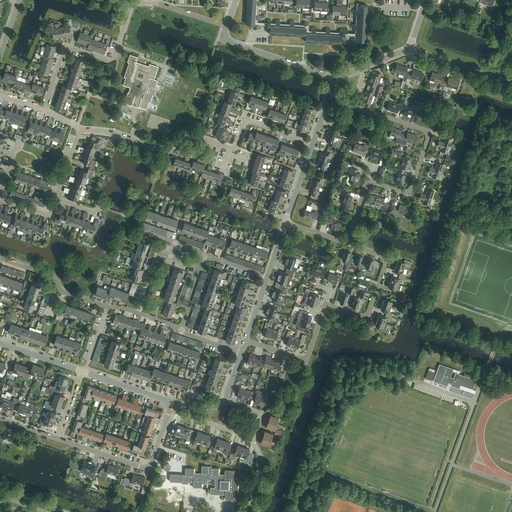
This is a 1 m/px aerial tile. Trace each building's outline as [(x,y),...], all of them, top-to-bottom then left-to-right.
[(247,0),(246,25),(254,25),(253,28),(261,29),(261,25),(257,25),(257,20),(261,20),(262,16),(258,15),(258,5),(262,6),(262,1),(259,1),(258,0),(247,0)] [(366,42),(368,5),(357,5),(357,10),(353,10),(353,14),(356,15),(356,25),(352,25),(352,27),(352,29),(356,29),(355,39),(351,39),(351,45),(359,45),(359,41),(366,42)] [(294,21),(292,21),(290,21),(290,24),(280,24),(280,20),(276,20),(276,24),(271,23),(271,19),(268,19),(267,31),(270,32),(270,34),(306,36),(306,31),(307,31),(307,21),(304,21),(304,25),(294,24),(294,21)] [(57,24),(59,38),(65,37),(63,27),(59,27),(59,26),(59,23),(57,24)] [(306,31),(306,36),(305,41),(342,44),(342,39),(345,39),(345,33),(348,33),(348,29),(340,29),(340,33),(330,32),(330,28),(326,28),(326,32),(316,31),(316,28),(312,27),(311,31),(307,31),(306,31)] [(77,42),(82,44),(87,30),(85,29),(84,32),(85,32),(84,34),(80,32),(77,42)] [(82,44),(88,46),(91,38),(92,36),(87,35),(88,33),(89,31),(87,30),(82,44)] [(93,50),(98,36),(96,36),(95,38),(95,40),(91,38),(88,46),(87,48),(93,50)] [(93,50),(99,52),(102,42),(98,41),(98,39),(99,40),(100,37),(98,36),(93,50)] [(102,42),(99,52),(105,54),(109,40),(107,40),(106,42),(107,42),(106,44),(102,42)] [(41,48),(55,52),(57,47),(47,43),(45,48),(44,47),(44,46),(42,46),(41,48)] [(53,58),(55,52),(41,48),(40,50),(43,51),(43,50),(44,50),(43,55),(53,58)] [(44,57),(42,61),(52,64),(54,58),(53,58),(43,55),(41,54),(40,56),(42,57),(42,56),(44,57)] [(155,87),(158,80),(154,79),(158,67),(153,65),(152,68),(136,62),(138,57),(130,54),(127,62),(129,63),(124,77),(125,78),(123,85),(130,88),(128,93),(127,93),(124,103),(132,106),(132,105),(136,106),(146,109),(149,102),(150,102),(152,95),(154,96),(157,88),(155,87)] [(88,62),(77,58),(75,64),(82,67),(86,68),(87,64),(88,62)] [(50,70),(52,64),(42,61),(41,65),(39,65),(40,64),(37,63),(37,65),(50,70)] [(75,64),(73,70),(84,74),(85,72),(82,71),(81,71),(82,67),(75,64)] [(406,81),(407,78),(409,71),(407,71),(408,68),(397,64),(396,67),(393,66),(391,72),(394,73),(394,72),(404,75),(403,80),(406,81)] [(50,70),(37,65),(36,67),(38,68),(39,67),(40,68),(39,72),(48,76),(50,70)] [(8,81),(11,74),(6,72),(7,71),(8,71),(8,69),(6,68),(2,79),(8,81)] [(15,75),(14,75),(11,74),(8,81),(14,83),(16,76),(17,76),(18,73),(19,69),(16,68),(15,71),(16,71),(15,74),(16,74),(15,75)] [(84,74),(73,70),(71,75),(78,78),(80,74),(81,74),(81,75),(83,76),(84,74)] [(412,72),(409,71),(407,78),(410,79),(411,78),(421,81),(423,73),(413,70),(412,72)] [(371,85),(370,88),(381,92),(383,87),(378,85),(381,77),(380,77),(381,74),(376,72),(375,75),(372,74),(368,84),(371,85)] [(440,85),(443,86),(445,79),(442,78),(443,75),(432,72),(430,80),(440,83),(440,85)] [(78,78),(71,75),(69,81),(80,85),(81,83),(78,82),(78,83),(77,82),(78,78)] [(19,76),(17,76),(16,76),(14,83),(12,87),(18,89),(21,81),(16,80),(17,78),(18,79),(19,76)] [(445,79),(443,86),(445,87),(446,85),(456,89),(459,81),(449,77),(448,80),(445,79)] [(21,81),(18,89),(24,91),(28,79),(26,79),(25,81),(26,81),(25,83),(21,81)] [(30,93),(30,91),(32,85),(28,84),(28,82),(29,83),(30,80),(28,79),(24,91),(30,93)] [(30,91),(36,93),(39,85),(40,81),(38,80),(37,83),(38,83),(37,84),(33,83),(32,85),(30,91)] [(69,81),(67,86),(67,87),(71,88),(74,89),(76,85),(77,85),(77,86),(80,87),(80,85),(69,81)] [(43,86),(39,85),(36,93),(42,95),(46,83),(44,82),(43,85),(43,86)] [(233,84),(231,90),(239,93),(240,89),(244,91),(245,88),(233,84)] [(61,91),(69,94),(70,89),(71,90),(71,91),(77,92),(77,91),(74,90),(74,89),(71,88),(67,87),(67,86),(63,85),(61,91)] [(380,97),(381,92),(370,88),(369,91),(366,90),(363,101),(362,104),(370,107),(371,104),(372,104),(374,99),(372,99),(373,95),(380,97)] [(231,90),(229,96),(237,98),(238,95),(242,96),(243,94),(239,93),(231,90)] [(61,91),(59,97),(71,101),(71,99),(69,98),(68,98),(67,98),(69,94),(61,91)] [(251,108),(253,109),(257,97),(251,95),(248,103),(252,104),(251,108)] [(229,96),(227,101),(227,102),(232,103),(235,104),(236,101),(240,102),(241,100),(237,98),(229,96)] [(401,111),(404,103),(404,102),(405,97),(402,96),(401,99),(400,98),(398,104),(390,101),(387,109),(397,113),(398,110),(401,111)] [(71,101),(59,97),(57,102),(65,105),(66,101),(68,101),(67,102),(70,103),(71,101)] [(259,107),(262,99),(257,97),(253,109),(255,110),(256,106),(259,107)] [(262,99),(259,107),(258,111),(260,112),(262,108),(265,109),(268,101),(262,99)] [(224,100),(222,106),(234,110),(235,108),(231,107),(232,103),(227,102),(227,101),(224,100)] [(65,105),(57,102),(55,108),(67,112),(67,110),(65,109),(65,110),(63,109),(65,105)] [(406,103),(404,103),(401,111),(404,112),(403,115),(413,118),(417,107),(413,105),(411,109),(406,107),(406,105),(406,103)] [(275,110),(271,109),(272,105),(270,104),(269,108),(269,109),(267,116),(273,118),(275,110)] [(234,110),(222,106),(220,112),(228,115),(229,111),(233,112),(234,110)] [(273,118),(278,120),(281,112),(280,112),(277,111),(278,107),(276,106),(275,110),(273,118)] [(4,117),(9,119),(11,111),(12,111),(14,108),(11,107),(10,111),(6,109),(6,111),(4,117)] [(281,112),(278,120),(284,122),(287,114),(282,113),(284,109),(282,108),(280,112),(281,112)] [(11,111),(9,119),(8,122),(13,123),(17,113),(18,113),(19,110),(16,109),(15,112),(12,111),(11,111)] [(310,119),(312,114),(304,112),(304,111),(300,109),(300,112),(303,113),(302,116),(302,117),(310,119)] [(18,125),(19,122),(22,115),(23,115),(24,112),(22,111),(20,114),(18,113),(17,113),(13,123),(18,125)] [(228,115),(220,112),(218,118),(230,122),(231,120),(227,118),(228,115)] [(22,115),(19,122),(24,124),(27,116),(28,117),(29,113),(27,113),(26,116),(23,115),(22,115)] [(301,119),(300,122),(300,123),(308,126),(310,119),(302,117),(302,116),(298,115),(298,117),(301,119)] [(36,123),(34,123),(32,122),(33,118),(30,118),(29,121),(30,121),(27,132),(32,134),(36,123)] [(216,123),(219,124),(224,126),(225,122),(229,124),(230,122),(218,118),(216,123)] [(41,125),(40,124),(37,123),(38,120),(36,119),(34,123),(36,123),(32,134),(37,135),(38,132),(41,125)] [(300,123),(300,122),(296,121),(296,123),(300,124),(298,128),(294,126),(294,129),(298,130),(298,129),(305,132),(308,126),(300,123)] [(219,124),(217,130),(229,134),(229,132),(226,131),(227,127),(224,126),(219,124)] [(327,134),(337,137),(338,133),(340,134),(342,128),(335,126),(334,129),(330,127),(327,134)] [(400,144),(404,134),(401,133),(402,131),(392,127),(390,134),(397,137),(395,142),(400,144)] [(56,131),(57,132),(58,129),(56,128),(54,131),(51,130),(48,136),(47,138),(53,140),(56,131)] [(60,133),(57,132),(56,131),(53,140),(62,143),(65,134),(62,133),(63,130),(61,130),(60,133)] [(229,134),(217,130),(215,136),(223,138),(224,135),(228,136),(229,134)] [(254,139),(258,141),(257,144),(259,145),(260,141),(259,141),(262,133),(256,131),(255,134),(254,139)] [(253,142),(254,139),(255,134),(250,132),(247,140),(251,141),(250,145),(252,146),(254,142),(253,142)] [(265,143),(268,135),(262,133),(259,141),(260,141),(264,143),(262,146),(264,147),(266,143),(265,143)] [(417,136),(408,133),(407,135),(404,134),(400,144),(405,146),(406,142),(410,143),(411,141),(415,143),(417,136)] [(336,140),(337,137),(327,134),(325,140),(330,141),(328,144),(335,147),(337,141),(336,140)] [(271,145),(273,137),(268,135),(265,143),(266,143),(269,144),(268,148),(270,149),(271,145)] [(271,145),(275,146),(274,150),(276,151),(277,147),(279,139),(273,137),(271,145)] [(447,153),(452,139),(446,137),(444,143),(439,141),(437,146),(442,148),(441,151),(447,153)] [(91,140),(89,146),(96,148),(100,150),(102,144),(101,144),(102,140),(96,138),(95,141),(91,140)] [(285,153),(287,145),(281,143),(279,151),(283,153),(282,156),(284,157),(285,153)] [(367,153),(369,146),(364,144),(363,146),(355,143),(352,151),(363,155),(364,152),(367,153)] [(82,151),(85,152),(86,151),(94,154),(96,148),(89,146),(88,145),(86,150),(83,149),(82,151)] [(290,155),(293,147),(287,145),(285,153),(289,155),(287,158),(290,159),(291,155),(290,155)] [(374,148),(369,146),(367,153),(370,154),(369,157),(379,160),(382,152),(374,150),(374,148)] [(299,149),(293,147),(290,155),(291,155),(294,157),(293,160),(295,161),(297,157),(296,157),(299,149)] [(92,159),(94,154),(86,151),(85,152),(84,156),(81,155),(80,157),(83,158),(84,158),(84,157),(85,157),(92,159)] [(321,153),(319,159),(328,162),(329,158),(331,159),(333,153),(326,151),(325,154),(321,153)] [(258,154),(256,159),(263,162),(264,161),(265,158),(269,159),(269,157),(265,156),(258,154)] [(173,165),(178,167),(180,159),(176,158),(176,157),(172,155),(168,166),(172,167),(173,165)] [(97,161),(92,159),(85,157),(84,157),(84,158),(83,158),(83,159),(84,159),(83,163),(87,164),(86,168),(92,170),(93,166),(94,167),(97,161)] [(180,159),(178,167),(184,169),(188,157),(186,157),(185,161),(180,159)] [(191,168),(192,163),(189,162),(190,158),(188,157),(184,169),(190,171),(191,168)] [(400,164),(398,169),(404,171),(405,168),(408,169),(411,160),(404,157),(401,165),(400,164)] [(191,168),(196,170),(200,159),(198,158),(197,162),(193,160),(192,163),(191,168)] [(196,170),(202,172),(203,168),(205,164),(201,163),(202,159),(200,159),(196,170)] [(267,163),(264,161),(263,162),(256,159),(254,165),(261,168),(262,167),(263,163),(267,165),(267,163)] [(327,166),(328,162),(319,159),(317,165),(321,167),(320,169),(321,170),(327,172),(329,166),(327,166)] [(438,179),(443,165),(437,163),(435,169),(430,167),(428,172),(433,174),(432,177),(438,179)] [(254,165),(252,171),(259,173),(260,173),(261,169),(265,170),(266,168),(262,167),(261,168),(254,165)] [(284,169),(283,172),(283,173),(291,176),(293,170),(285,167),(281,165),(280,168),(284,169)] [(201,176),(206,178),(210,166),(208,166),(207,169),(203,168),(202,172),(201,176)] [(210,166),(206,178),(213,180),(215,172),(211,171),(212,167),(210,166)] [(92,170),(86,168),(85,171),(81,170),(79,174),(79,175),(87,178),(90,179),(93,170),(92,170)] [(356,184),(360,174),(357,173),(358,170),(352,168),(350,173),(351,173),(349,182),(356,184)] [(404,171),(398,169),(396,174),(398,175),(395,182),(402,185),(406,175),(403,174),(404,171)] [(20,182),(23,173),(17,171),(14,180),(20,182)] [(253,171),(251,177),(259,180),(259,179),(260,175),(264,177),(265,174),(261,173),(261,174),(260,173),(259,173),(252,171),(253,171)] [(289,182),(291,176),(283,173),(283,172),(279,171),(278,173),(282,175),(281,178),(281,179),(289,182)] [(220,174),(215,172),(213,180),(218,182),(217,184),(220,185),(224,174),(220,173),(220,174)] [(23,173),(20,182),(26,184),(29,175),(23,173)] [(85,184),(87,178),(79,175),(79,174),(76,173),(75,175),(79,176),(77,180),(77,181),(85,184)] [(35,177),(29,175),(26,184),(32,186),(35,177)] [(312,178),(310,184),(320,187),(321,184),(322,184),(324,178),(318,176),(317,179),(312,178)] [(40,179),(35,177),(32,186),(37,188),(40,179)] [(259,180),(251,177),(249,183),(257,185),(258,181),(262,182),(263,180),(259,179),(259,180)] [(287,187),(289,182),(281,179),(281,178),(277,177),(276,179),(280,180),(279,185),(287,187)] [(43,190),(46,181),(40,179),(37,188),(43,190)] [(77,182),(75,187),(82,189),(83,190),(85,184),(77,181),(77,180),(74,179),(74,181),(77,182)] [(46,181),(43,190),(47,191),(46,193),(48,194),(52,183),(46,181)] [(234,196),(237,188),(233,187),(234,183),(232,183),(228,194),(234,196)] [(318,191),(320,187),(310,184),(308,190),(312,192),(311,195),(318,197),(320,191),(318,191)] [(80,195),(82,189),(75,187),(74,186),(72,191),(69,190),(68,192),(71,193),(72,192),(80,195)] [(237,188),(234,196),(240,198),(244,187),(242,186),(240,190),(237,188)] [(276,194),(283,196),(285,191),(278,188),(278,187),(274,186),(273,188),(277,190),(276,193),(276,194)] [(244,187),(240,198),(245,200),(248,192),(244,191),(246,187),(244,187)] [(429,205),(434,191),(428,189),(426,195),(421,193),(419,199),(424,200),(423,203),(429,205)] [(252,194),(248,192),(245,200),(251,202),(255,191),(253,190),(252,194)] [(349,207),(352,196),(349,195),(350,192),(344,190),(342,195),(344,196),(341,204),(349,207)] [(72,192),(71,193),(70,197),(67,195),(66,198),(69,199),(70,198),(78,200),(80,195),(72,192)] [(275,195),(274,199),(282,202),(283,196),(276,194),(276,193),(272,192),(271,194),(275,195)] [(386,210),(388,204),(383,202),(384,199),(374,195),(371,203),(379,206),(379,208),(386,210)] [(38,205),(39,200),(40,198),(35,196),(34,198),(32,203),(38,205)] [(270,205),(278,207),(280,202),(281,202),(282,202),(274,199),(272,199),(272,198),(268,197),(268,199),(271,200),(270,204),(270,205)] [(276,213),(278,207),(270,205),(270,204),(266,202),(266,205),(269,206),(268,210),(276,213)] [(407,216),(410,208),(400,204),(399,207),(394,206),(391,212),(399,214),(399,213),(407,216)] [(6,214),(3,222),(9,224),(11,216),(7,214),(8,211),(5,210),(4,213),(6,214)] [(151,221),(154,212),(148,210),(145,219),(151,221)] [(317,219),(319,213),(314,211),(314,213),(305,210),(303,218),(313,221),(314,218),(317,219)] [(64,222),(70,224),(72,216),(71,216),(68,215),(69,211),(67,211),(65,214),(67,214),(66,215),(64,222)] [(154,212),(151,221),(157,223),(160,214),(154,212)] [(64,224),(64,222),(66,215),(60,213),(59,218),(56,217),(54,222),(57,224),(58,222),(64,224)] [(72,216),(70,224),(75,226),(78,218),(77,218),(73,216),(75,213),(72,213),(71,216),(72,216)] [(21,219),(20,219),(17,218),(18,214),(16,214),(14,217),(16,217),(14,222),(12,221),(10,227),(12,228),(14,227),(15,226),(19,227),(21,219)] [(78,214),(77,218),(78,218),(75,226),(81,228),(84,220),(83,220),(79,218),(80,215),(78,214)] [(163,225),(166,216),(160,214),(157,223),(163,225)] [(18,230),(23,232),(27,221),(26,221),(22,219),(23,216),(21,216),(20,219),(21,219),(19,227),(18,230)] [(81,228),(86,230),(87,230),(89,223),(90,222),(85,220),(86,217),(84,216),(83,220),(84,220),(81,228)] [(172,218),(166,216),(163,225),(169,227),(172,218)] [(27,221),(23,232),(29,234),(30,231),(33,223),(31,223),(28,221),(29,218),(27,218),(26,221),(27,221)] [(172,218),(169,227),(175,229),(178,220),(172,218)] [(330,218),(330,219),(328,224),(331,225),(330,228),(340,232),(343,224),(335,221),(335,220),(330,218)] [(30,231),(36,233),(38,226),(38,225),(34,223),(35,220),(33,219),(31,223),(33,223),(30,231)] [(94,225),(89,223),(87,230),(86,230),(86,231),(92,233),(93,230),(96,231),(97,226),(99,221),(96,219),(94,225)] [(181,231),(188,233),(191,225),(184,222),(181,231)] [(43,228),(38,226),(36,233),(35,235),(39,236),(38,239),(43,240),(45,236),(42,235),(44,229),(46,229),(48,224),(44,223),(43,228)] [(188,233),(194,235),(197,227),(191,225),(188,233)] [(200,237),(202,229),(197,227),(194,235),(200,237)] [(202,229),(200,237),(205,239),(207,234),(209,231),(202,229)] [(204,243),(210,245),(213,236),(207,234),(205,239),(204,243)] [(216,247),(219,238),(213,236),(210,245),(216,247)] [(219,238),(216,247),(222,249),(225,240),(224,240),(225,238),(221,236),(220,238),(219,238)] [(229,248),(235,250),(238,241),(232,239),(229,248)] [(138,247),(146,250),(148,244),(140,241),(138,247)] [(244,243),(238,241),(235,250),(241,252),(244,243)] [(250,245),(244,243),(241,252),(247,254),(250,245)] [(253,256),(256,247),(250,245),(247,254),(253,256)] [(138,247),(136,253),(144,256),(146,250),(138,247)] [(262,249),(256,247),(253,256),(259,258),(262,249)] [(268,252),(262,249),(259,258),(265,260),(268,252)] [(349,266),(351,260),(348,259),(351,253),(345,251),(342,259),(345,261),(344,264),(349,266)] [(134,259),(142,262),(144,256),(136,253),(134,259)] [(288,255),(286,260),(294,263),(298,265),(301,257),(294,254),(293,257),(288,255)] [(361,270),(363,264),(360,263),(362,257),(357,255),(354,263),(359,265),(358,269),(361,270)] [(372,274),(374,268),(371,267),(374,260),(368,258),(365,267),(370,269),(369,273),(372,274)] [(140,268),(142,262),(134,259),(131,265),(135,267),(135,266),(140,268)] [(397,260),(395,265),(404,268),(406,263),(411,265),(412,262),(405,259),(404,262),(397,260)] [(293,267),(294,263),(286,260),(284,266),(287,267),(286,270),(294,273),(294,272),(296,273),(297,268),(293,267)] [(404,268),(395,265),(394,271),(400,273),(399,276),(405,278),(406,275),(403,274),(404,268)] [(135,267),(133,273),(141,275),(143,269),(140,268),(135,266),(135,267)] [(321,279),(324,270),(313,266),(310,274),(318,277),(317,278),(321,279)] [(172,275),(180,278),(182,272),(174,269),(172,275)] [(212,276),(221,279),(223,273),(214,270),(212,276)] [(278,276),(290,280),(291,281),(294,273),(286,270),(285,273),(280,271),(278,276)] [(139,282),(141,275),(133,273),(131,279),(139,282)] [(340,281),(342,275),(337,273),(336,275),(329,273),(326,280),(336,283),(337,280),(340,281)] [(180,278),(172,275),(170,281),(178,284),(180,278)] [(357,277),(358,278),(357,280),(360,281),(359,284),(367,287),(369,282),(363,279),(364,276),(358,275),(357,277)] [(2,285),(8,287),(11,278),(5,276),(2,285)] [(212,276),(210,282),(219,285),(221,279),(212,276)] [(289,284),(290,280),(278,276),(276,282),(281,283),(280,287),(288,289),(289,289),(290,286),(287,285),(288,283),(289,284)] [(392,276),(390,282),(399,285),(401,279),(404,280),(405,278),(399,276),(398,278),(392,276)] [(16,280),(11,278),(8,287),(14,289),(16,280)] [(242,279),(240,285),(249,288),(250,285),(254,286),(255,283),(242,279)] [(16,280),(14,289),(20,291),(23,282),(16,280)] [(176,290),(178,284),(170,281),(168,287),(176,290)] [(208,288),(217,291),(219,285),(210,282),(208,288)] [(401,285),(399,285),(390,282),(388,287),(394,289),(393,292),(399,294),(400,291),(399,291),(401,285)] [(31,284),(29,290),(38,293),(40,287),(31,284)] [(240,285),(238,291),(247,294),(248,291),(252,292),(253,290),(249,288),(240,285)] [(94,295),(100,297),(103,288),(97,286),(94,295)] [(352,294),(354,288),(349,286),(347,292),(346,292),(346,295),(342,294),(339,302),(345,304),(348,296),(348,295),(348,293),(352,294)] [(108,296),(114,298),(117,289),(110,287),(109,290),(108,296)] [(166,293),(174,296),(176,290),(168,287),(166,293)] [(272,293),(281,296),(282,293),(284,294),(286,294),(286,292),(287,292),(288,289),(280,287),(279,290),(274,288),(272,293)] [(109,290),(103,288),(100,297),(107,299),(108,296),(109,290)] [(215,296),(217,291),(208,288),(206,293),(215,296)] [(309,295),(308,298),(317,301),(319,296),(312,293),(313,291),(306,288),(304,293),(309,295)] [(123,291),(117,289),(114,298),(120,300),(123,291)] [(27,296),(36,299),(38,293),(29,290),(27,296)] [(129,293),(123,291),(120,300),(126,302),(128,294),(129,293)] [(238,291),(236,297),(245,300),(246,297),(251,298),(251,296),(247,294),(238,291)] [(366,292),(362,291),(359,297),(359,296),(358,299),(354,298),(351,307),(357,309),(360,300),(361,297),(367,299),(369,293),(366,292)] [(172,302),(174,296),(166,293),(163,299),(167,301),(167,300),(172,302)] [(212,302),(215,296),(206,293),(204,299),(212,302)] [(281,296),(272,293),(271,298),(276,300),(275,303),(282,305),(283,303),(281,302),(282,300),(280,299),(281,296)] [(34,305),(36,299),(27,296),(25,302),(34,305)] [(249,302),(245,300),(236,297),(234,303),(238,305),(243,306),(244,303),(248,304),(249,302)] [(317,301),(308,298),(305,297),(304,302),(303,302),(302,305),(308,307),(309,304),(315,306),(317,301)] [(382,304),(391,307),(393,302),(398,303),(399,300),(391,298),(390,301),(384,299),(382,304)] [(210,309),(210,308),(212,302),(204,299),(202,306),(205,307),(210,309)] [(167,301),(165,307),(175,310),(176,307),(174,307),(176,303),(172,302),(167,300),(167,301)] [(32,311),(34,305),(25,302),(23,308),(32,311)] [(269,305),(267,310),(275,313),(277,308),(281,309),(282,306),(275,304),(274,306),(269,305)] [(386,314),(392,316),(393,314),(389,312),(391,307),(382,304),(380,309),(387,312),(386,314)] [(63,313),(64,313),(70,315),(73,307),(66,305),(65,309),(64,312),(63,313)] [(238,305),(236,311),(244,314),(246,307),(243,306),(238,305)] [(73,307),(70,315),(76,318),(79,309),(73,307)] [(175,310),(165,307),(163,314),(171,317),(172,313),(173,314),(175,310)] [(205,307),(203,313),(212,316),(214,310),(210,308),(210,309),(205,307)] [(82,320),(84,311),(79,309),(76,318),(82,320)] [(274,316),(275,313),(267,310),(265,315),(270,317),(269,320),(277,322),(278,319),(276,319),(276,318),(275,316),(274,316)] [(303,314),(301,319),(310,322),(311,317),(305,315),(306,312),(300,310),(299,313),(303,314)] [(84,311),(82,320),(88,322),(91,313),(84,311)] [(242,320),(244,314),(236,311),(234,317),(242,320)] [(210,322),(212,316),(203,313),(201,319),(210,322)] [(119,325),(123,316),(119,314),(119,316),(115,314),(112,322),(119,325)] [(392,316),(386,314),(385,317),(378,315),(377,320),(385,323),(387,318),(391,319),(392,316)] [(123,316),(119,325),(126,327),(129,319),(126,318),(126,317),(123,316)] [(232,323),(240,326),(242,320),(234,317),(232,323)] [(308,327),(310,322),(301,319),(298,318),(295,326),(298,327),(297,329),(303,331),(305,326),(308,327)] [(126,327),(133,329),(136,320),(133,319),(133,320),(129,319),(126,327)] [(201,319),(199,325),(208,328),(210,322),(201,319)] [(136,320),(133,329),(140,332),(143,324),(139,322),(140,321),(136,320)] [(385,323),(377,320),(375,326),(380,327),(379,330),(387,333),(388,330),(384,329),(385,323)] [(269,339),(273,329),(267,327),(269,323),(266,322),(263,329),(266,330),(264,337),(269,339)] [(139,336),(145,338),(148,329),(144,328),(146,324),(143,323),(143,324),(140,332),(139,336)] [(229,329),(238,332),(240,326),(232,323),(229,329)] [(14,335),(17,326),(11,324),(8,333),(14,335)] [(149,325),(148,329),(145,338),(151,340),(154,331),(150,330),(151,326),(149,325)] [(206,334),(208,328),(199,325),(197,331),(206,334)] [(23,328),(17,326),(14,335),(20,337),(23,328)] [(155,327),(154,331),(151,340),(157,342),(160,333),(156,332),(157,328),(155,327)] [(26,339),(29,330),(23,328),(20,337),(26,339)] [(273,329),(269,339),(275,341),(277,334),(280,335),(282,329),(279,328),(278,331),(273,329)] [(161,329),(160,333),(157,342),(163,344),(166,335),(162,334),(163,330),(161,329)] [(227,335),(236,338),(238,332),(229,329),(227,335)] [(35,332),(29,330),(26,339),(32,341),(35,332)] [(286,345),(292,347),(295,338),(289,336),(291,331),(288,330),(285,338),(288,339),(286,345)] [(41,334),(35,332),(32,341),(38,343),(41,334)] [(41,334),(38,343),(44,345),(47,336),(41,334)] [(295,338),(292,347),(297,349),(299,343),(302,344),(305,335),(302,334),(300,340),(295,338)] [(59,350),(60,346),(63,337),(57,335),(54,344),(58,345),(56,349),(59,350)] [(236,338),(227,335),(225,341),(234,344),(236,338)] [(69,339),(63,337),(60,346),(64,347),(62,351),(65,352),(66,348),(69,339)] [(70,354),(72,350),(75,341),(69,339),(66,348),(69,349),(68,353),(70,354)] [(75,341),(72,350),(75,351),(74,355),(77,356),(81,344),(75,341)] [(112,341),(110,347),(118,350),(120,344),(112,341)] [(166,350),(172,352),(175,344),(169,341),(166,350)] [(181,346),(175,344),(172,352),(178,354),(181,346)] [(187,348),(181,346),(178,354),(184,356),(187,348)] [(108,353),(116,356),(118,350),(110,347),(108,353)] [(193,350),(187,348),(184,356),(190,358),(193,350)] [(193,350),(190,358),(196,361),(199,352),(193,350)] [(106,359),(114,362),(116,356),(108,353),(106,359)] [(246,364),(254,366),(257,356),(250,353),(246,364)] [(265,359),(257,356),(254,366),(261,369),(262,366),(265,359)] [(262,366),(270,369),(273,359),(266,356),(265,359),(262,366)] [(213,363),(222,366),(224,360),(215,357),(213,363)] [(114,362),(106,359),(104,365),(112,368),(114,362)] [(281,361),(273,359),(270,369),(279,372),(281,367),(279,367),(281,361)] [(18,373),(21,365),(15,363),(13,369),(11,368),(9,374),(12,375),(13,371),(18,373)] [(125,372),(132,374),(135,366),(128,363),(125,372)] [(213,363),(211,369),(220,372),(222,366),(213,363)] [(460,371),(440,364),(434,381),(447,386),(449,383),(452,384),(451,385),(460,388),(471,392),(472,389),(473,389),(477,380),(459,374),(460,371)] [(25,373),(27,367),(21,365),(18,373),(23,375),(22,378),(25,379),(27,374),(25,373)] [(30,373),(36,375),(39,367),(33,365),(30,373)] [(141,368),(135,366),(132,374),(138,376),(141,368)] [(44,368),(39,367),(36,375),(39,376),(38,379),(43,381),(45,375),(42,374),(44,368)] [(146,370),(141,368),(138,376),(144,378),(146,370)] [(155,383),(157,379),(160,370),(154,368),(152,372),(153,372),(151,377),(154,378),(153,382),(155,383)] [(218,378),(220,372),(211,369),(209,375),(218,378)] [(153,372),(152,372),(146,370),(144,378),(150,380),(151,377),(153,372)] [(166,372),(160,370),(157,379),(160,380),(159,384),(161,385),(163,381),(166,372)] [(434,372),(428,370),(426,378),(432,380),(434,372)] [(58,381),(66,384),(68,378),(63,376),(64,374),(58,372),(58,375),(60,375),(58,381)] [(169,383),(172,374),(166,372),(163,381),(166,382),(165,386),(167,387),(169,383)] [(173,389),(175,385),(178,376),(172,374),(169,383),(172,384),(171,389),(173,389)] [(207,381),(216,384),(218,378),(209,375),(207,381)] [(184,378),(178,376),(175,385),(178,386),(177,391),(179,391),(181,387),(184,378)] [(184,378),(181,387),(184,388),(183,393),(185,394),(190,381),(184,378)] [(52,389),(58,391),(59,389),(64,390),(66,384),(58,381),(56,381),(54,387),(53,387),(52,389)] [(214,390),(216,384),(207,381),(205,388),(214,390)] [(85,393),(91,395),(94,387),(88,385),(85,393)] [(242,399),(245,389),(236,386),(234,392),(238,394),(237,397),(242,399)] [(58,391),(52,389),(46,387),(45,392),(55,396),(53,399),(62,402),(64,396),(57,394),(58,391)] [(96,401),(99,389),(94,387),(91,395),(95,396),(95,397),(94,397),(93,400),(96,401)] [(103,399),(105,391),(99,389),(96,401),(98,401),(99,399),(98,398),(99,397),(103,399)] [(252,398),(254,392),(245,389),(242,399),(246,400),(247,397),(252,398)] [(254,403),(259,405),(263,392),(255,389),(254,392),(252,398),(256,400),(254,403)] [(111,393),(105,391),(103,399),(106,400),(106,401),(105,404),(107,404),(111,393)] [(263,392),(259,405),(263,406),(265,403),(269,404),(272,395),(263,392)] [(0,406),(6,408),(9,400),(10,396),(2,393),(0,399),(3,400),(0,406)] [(111,393),(107,404),(109,405),(110,403),(110,402),(110,401),(114,403),(117,395),(111,393)] [(121,407),(125,395),(123,395),(122,399),(118,397),(115,405),(121,407)] [(121,407),(127,409),(129,401),(126,400),(127,396),(125,395),(121,407)] [(16,405),(18,399),(14,397),(12,401),(9,400),(6,408),(12,410),(14,404),(16,405)] [(23,400),(23,401),(18,399),(16,405),(19,406),(17,412),(22,414),(27,402),(27,401),(23,400)] [(44,406),(46,407),(52,409),(53,406),(60,409),(62,402),(53,399),(52,403),(45,401),(44,406)] [(127,409),(133,411),(136,399),(134,399),(133,402),(129,401),(127,409)] [(139,400),(136,399),(133,411),(138,413),(141,405),(137,404),(139,400)] [(83,400),(80,408),(86,410),(88,405),(84,403),(85,400),(83,400)] [(35,405),(27,402),(22,414),(28,416),(30,410),(33,411),(35,405)] [(149,415),(151,409),(143,406),(142,408),(146,409),(144,413),(149,415)] [(45,416),(54,419),(56,413),(51,411),(52,409),(46,407),(45,412),(47,413),(45,416)] [(86,410),(80,408),(77,417),(79,418),(80,415),(84,416),(86,410)] [(151,409),(149,415),(156,417),(158,411),(151,409)] [(143,419),(154,423),(156,417),(149,415),(147,419),(146,418),(143,417),(143,419)] [(268,421),(276,424),(278,418),(270,415),(268,421)] [(52,425),(54,419),(45,416),(44,420),(41,419),(39,424),(45,426),(46,423),(52,425)] [(152,429),(154,423),(143,419),(142,421),(145,422),(146,422),(145,426),(152,429)] [(276,424),(268,421),(266,427),(274,430),(276,424)] [(78,433),(84,435),(88,424),(85,423),(84,426),(85,426),(84,427),(81,426),(78,433)] [(78,433),(81,426),(74,424),(72,431),(78,433)] [(84,435),(89,437),(92,430),(88,428),(88,427),(89,427),(90,425),(88,424),(84,435)] [(183,427),(177,425),(176,428),(172,427),(170,434),(175,436),(176,434),(180,435),(183,427)] [(152,429),(145,426),(143,430),(142,430),(142,429),(140,428),(139,431),(150,434),(152,429)] [(89,437),(95,439),(99,428),(97,427),(96,430),(96,431),(92,430),(89,437)] [(183,427),(180,435),(184,436),(183,438),(188,440),(190,434),(188,434),(189,429),(183,427)] [(101,429),(99,428),(95,439),(101,441),(103,434),(99,432),(100,431),(101,429)] [(12,441),(15,434),(4,430),(3,433),(0,432),(0,433),(0,442),(2,443),(4,439),(12,441)] [(197,441),(200,442),(203,434),(197,431),(195,436),(193,435),(191,441),(193,445),(196,444),(197,441)] [(264,431),(262,437),(271,440),(273,434),(264,431)] [(106,446),(108,446),(112,435),(106,433),(103,440),(107,442),(106,446)] [(136,439),(147,442),(149,437),(142,434),(141,438),(139,438),(139,437),(137,436),(136,439)] [(209,436),(203,434),(200,442),(206,444),(206,446),(208,447),(210,441),(208,440),(209,436)] [(115,444),(117,437),(112,435),(108,446),(110,447),(111,443),(115,444)] [(119,450),(123,439),(117,437),(115,444),(118,446),(117,449),(119,450)] [(271,440),(262,437),(260,443),(269,446),(271,440)] [(217,448),(220,449),(223,440),(217,438),(215,443),(213,442),(210,449),(216,451),(217,448)] [(123,439),(119,450),(121,451),(122,447),(126,448),(129,441),(123,439)] [(138,445),(145,448),(147,442),(136,439),(135,441),(138,442),(138,441),(139,442),(138,445)] [(223,440),(220,449),(224,450),(223,453),(228,455),(230,448),(228,447),(229,443),(223,440)] [(145,448),(138,445),(136,452),(143,454),(145,448)] [(237,455),(240,456),(243,447),(237,445),(235,450),(233,449),(231,455),(237,457),(237,455)] [(249,449),(243,447),(240,456),(244,457),(242,462),(247,464),(250,455),(248,454),(249,449)] [(88,470),(87,472),(90,473),(89,476),(94,477),(98,466),(91,464),(92,462),(88,461),(88,462),(84,461),(81,468),(88,470)] [(116,475),(118,468),(108,464),(106,469),(103,468),(102,471),(100,470),(99,475),(106,477),(108,473),(116,475)] [(193,482),(193,487),(202,487),(202,484),(207,484),(207,480),(211,480),(211,478),(214,478),(214,480),(215,480),(214,487),(210,487),(210,491),(210,494),(217,494),(218,494),(225,494),(225,499),(234,499),(234,492),(237,492),(238,477),(233,477),(233,470),(225,470),(224,474),(218,474),(218,468),(210,467),(210,466),(201,465),(201,473),(194,473),(194,468),(185,468),(185,475),(183,475),(183,474),(170,474),(170,481),(182,482),(181,483),(188,484),(188,482),(193,482)] [(130,483),(142,487),(145,477),(140,475),(139,476),(133,474),(131,480),(124,477),(122,484),(125,485),(126,484),(130,485),(130,483)]
